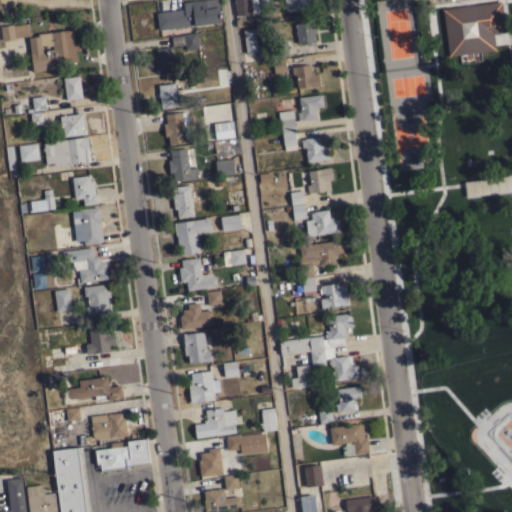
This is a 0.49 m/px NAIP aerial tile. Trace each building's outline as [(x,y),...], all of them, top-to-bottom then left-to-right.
[(158,30),(156,12),(183,9),(183,2),(197,0),(218,0),(221,21),(158,30)] [(256,0),(258,12),(236,15),(234,0),(256,0)] [(258,0),(270,0),(271,6),(259,8),(258,0)] [(283,0),(310,0),(311,7),(285,11),(283,0)] [(492,50),(490,32),(498,32),(495,2),(439,7),(444,54),(492,50)] [(296,35),(295,35),(294,30),(295,30),(294,23),(312,21),(313,28),(315,28),(315,33),(314,33),(315,40),(310,41),(311,43),(306,44),(306,42),(297,43),(296,35)] [(0,26),(13,24),(13,25),(28,23),(30,35),(15,37),(15,38),(2,40),(0,26)] [(243,29),(255,28),(255,31),(254,31),(257,48),(258,51),(245,52),(243,29)] [(72,29),(77,61),(53,64),(53,68),(32,71),(28,37),(38,36),(37,33),(72,29)] [(198,47),(185,49),(184,44),(172,46),(171,36),(183,34),(196,32),(198,47)] [(288,55),(269,58),(268,50),(274,49),(274,43),(286,41),(288,55)] [(173,70),(157,72),(157,71),(156,71),(154,54),(156,53),(155,48),(170,47),(173,70)] [(297,88),(295,74),(286,75),(286,71),(274,72),(272,59),(284,58),(286,70),(291,69),(291,66),(309,64),(310,72),(313,71),(313,74),(318,73),(320,85),(297,88)] [(81,98),(65,100),(63,77),(79,75),(81,98)] [(177,105),(161,107),(159,96),(158,97),(158,93),(159,93),(158,85),(174,83),(177,105)] [(321,94),(323,106),(318,107),(318,109),(315,109),(316,118),(301,120),(301,119),(298,120),(297,112),(300,111),(300,110),(299,110),(298,108),(299,108),(298,97),(321,94)] [(46,109),(32,111),(31,97),(44,95),(46,109)] [(293,109),(294,117),(292,117),(294,132),(296,132),(297,141),(296,142),(296,144),(293,144),(293,146),(296,146),(296,149),(287,150),(286,145),(283,145),(280,119),(279,119),(277,111),(293,109)] [(43,123),(31,125),(29,113),(41,111),(43,123)] [(191,138),(185,139),(185,142),(169,144),(168,141),(167,141),(167,138),(168,138),(168,135),(165,136),(164,134),(163,134),(162,128),(164,128),(163,124),(166,123),(165,119),(164,120),(164,114),(165,114),(165,113),(186,111),(187,117),(188,117),(191,138)] [(62,115),(62,114),(64,113),(64,115),(76,114),(76,113),(81,112),(82,119),(85,118),(86,127),(85,127),(86,133),(63,136),(62,127),(60,127),(60,124),(59,124),(58,119),(59,119),(59,116),(62,115)] [(232,120),(234,136),(215,139),(213,123),(232,120)] [(90,161),(83,162),(53,166),(53,163),(46,163),(44,150),(42,151),(42,147),(43,147),(43,142),(51,141),(87,136),(90,161)] [(304,147),(301,147),(300,139),(303,139),(303,138),(318,136),(319,145),(322,144),(323,147),(328,146),(329,158),(306,161),(304,147)] [(36,142),(38,159),(20,161),(18,145),(36,142)] [(14,168),(8,169),(5,146),(12,145),(14,168)] [(173,181),(172,172),(169,172),(169,171),(167,171),(166,164),(168,164),(168,160),(170,159),(169,150),(186,148),(186,152),(187,152),(187,154),(187,158),(189,158),(190,162),(188,162),(188,168),(196,167),(197,177),(173,181)] [(232,158),(234,173),(217,175),(215,160),(232,158)] [(307,171),(322,169),(322,168),(330,167),(332,179),(329,180),(330,189),(307,193),(306,184),(309,184),(307,171)] [(71,177),(89,175),(90,181),(93,180),(94,194),(96,193),(97,203),(83,205),(82,197),(74,198),(71,177)] [(511,190),(466,196),(464,181),(511,175),(511,190)] [(193,215),(177,217),(176,208),(173,209),(172,194),(171,194),(170,187),(189,184),(193,215)] [(43,190),(51,189),(54,208),(52,208),(53,210),(20,215),(18,203),(29,202),(29,201),(44,199),(43,190)] [(302,190),(303,203),(291,205),(289,191),(302,190)] [(293,218),(291,210),(285,211),(284,207),(291,206),(291,205),(303,203),(305,216),(293,218)] [(102,241),(98,241),(98,242),(83,244),(83,240),(75,241),(71,211),(79,210),(79,209),(98,206),(102,241)] [(307,235),(305,220),(311,219),(310,212),(313,212),(313,211),(328,209),(329,218),(332,218),(332,220),(338,219),(339,231),(307,235)] [(239,213),(241,228),(221,230),(220,216),(239,213)] [(209,217),(211,230),(199,232),(199,234),(197,235),(199,252),(181,254),(180,245),(178,245),(176,235),(175,235),(173,222),(209,217)] [(340,239),(342,252),(336,253),(337,255),(334,255),(335,264),(320,266),(320,265),(317,265),(315,256),(300,258),(298,245),(340,239)] [(73,270),(72,261),(63,263),(61,251),(92,247),(93,256),(98,256),(98,261),(101,260),(102,262),(105,262),(107,278),(89,281),(89,283),(81,284),(80,282),(79,282),(78,270),(73,270)] [(243,248),(245,263),(230,265),(228,250),(243,248)] [(187,290),(185,281),(180,281),(178,267),(181,267),(180,259),(199,257),(201,274),(211,273),(212,276),(215,276),(216,286),(187,290)] [(313,276),(315,290),(310,291),(314,291),(315,296),(303,297),(298,264),(311,262),(313,276)] [(88,286),(88,284),(90,284),(90,285),(108,283),(110,297),(107,297),(109,311),(86,314),(85,306),(88,306),(86,295),(84,295),(82,286),(88,286)] [(319,298),(324,298),(323,293),(319,293),(318,288),(319,288),(319,285),(337,283),(337,284),(344,283),(345,292),(346,292),(348,304),(339,305),(326,306),(326,307),(321,308),(319,298)] [(53,290),(68,288),(71,309),(56,311),(53,290)] [(180,329),(179,316),(182,315),(182,309),(187,309),(186,304),(198,302),(199,304),(207,303),(206,291),(219,289),(221,303),(208,305),(208,310),(210,309),(212,324),(180,329)] [(308,337),(321,336),(321,339),(326,338),(326,336),(324,336),(324,333),(325,333),(325,331),(328,330),(326,315),(350,312),(351,325),(346,325),(346,328),(343,328),(344,337),(343,337),(344,344),(332,346),(334,357),(347,355),(347,356),(350,355),(351,363),(351,365),(357,365),(358,377),(327,381),(326,371),(333,370),(333,367),(331,367),(331,366),(330,366),(330,364),(328,364),(328,361),(329,360),(329,358),(324,358),(324,363),(311,364),(310,358),(304,358),(304,354),(309,353),(309,350),(280,354),(280,351),(279,351),(278,346),(279,346),(278,340),(308,337)] [(88,329),(113,326),(115,344),(108,345),(109,351),(86,354),(84,343),(89,342),(88,329)] [(205,350),(209,350),(210,361),(206,361),(206,360),(188,362),(187,356),(186,356),(186,354),(184,355),(183,346),(184,346),(182,334),(203,331),(205,350)] [(63,346),(75,344),(76,356),(63,358),(65,371),(51,373),(49,365),(43,366),(42,355),(49,354),(46,334),(61,332),(63,346)] [(236,360),(238,375),(224,377),(222,362),(236,360)] [(309,383),(315,382),(315,387),(309,388),(309,386),(291,388),(290,378),(296,377),(295,366),(307,364),(309,383)] [(211,379),(218,379),(219,391),(213,392),(214,399),(190,402),(187,379),(190,379),(189,372),(210,370),(211,379)] [(104,394),(105,399),(95,400),(94,395),(78,397),(78,398),(76,398),(75,398),(69,398),(68,388),(78,387),(77,380),(107,376),(108,386),(121,385),(122,395),(118,396),(118,398),(107,400),(106,395),(105,396),(105,394),(104,394)] [(359,385),(360,397),(355,398),(356,408),(353,409),(354,409),(339,411),(339,410),(336,411),(335,403),(338,403),(336,388),(359,385)] [(317,410),(319,410),(319,405),(328,404),(329,408),(330,408),(332,421),(319,423),(317,410)] [(65,408),(78,407),(80,419),(66,420),(65,408)] [(195,438),(193,424),(203,422),(203,420),(206,419),(204,409),(222,407),(222,411),(234,409),(235,416),(240,415),(241,423),(234,424),(235,432),(195,438)] [(276,429),(262,431),(262,429),(261,430),(260,427),(259,428),(258,422),(261,422),(260,412),(261,411),(260,409),(273,407),(276,429)] [(89,416),(106,413),(106,414),(121,412),(121,417),(124,417),(126,435),(96,439),(94,439),(93,438),(92,437),(92,436),(92,435),(89,416)] [(359,423),(359,424),(362,423),(364,438),(366,437),(368,452),(354,454),(354,453),(342,454),(341,445),(345,444),(344,442),(331,444),(328,427),(359,423)] [(264,433),(266,451),(240,454),(239,448),(227,450),(225,436),(239,434),(239,436),(264,433)] [(126,466),(127,468),(100,472),(99,470),(100,470),(100,464),(96,464),(94,449),(110,447),(110,443),(120,441),(121,446),(127,445),(126,440),(146,438),(149,463),(126,466)] [(59,511),(51,450),(58,449),(57,445),(61,444),(61,449),(82,446),(82,447),(80,447),(88,511),(59,511)] [(222,473),(199,476),(198,462),(198,460),(200,459),(199,452),(208,451),(207,448),(218,447),(222,473)] [(302,466),(319,464),(322,484),(305,486),(302,466)] [(222,475),(236,473),(238,487),(224,489),(222,475)] [(5,479),(21,477),(25,511),(0,511),(0,510),(9,509),(5,479)] [(28,511),(25,486),(42,484),(43,493),(54,492),(56,510),(44,511),(28,511)] [(204,510),(201,490),(223,487),(224,497),(239,495),(240,506),(204,510)] [(315,511),(301,511),(299,496),(314,494),(315,511)] [(374,495),(376,507),(370,508),(370,511),(348,511),(346,511),(344,499),(374,495)]
